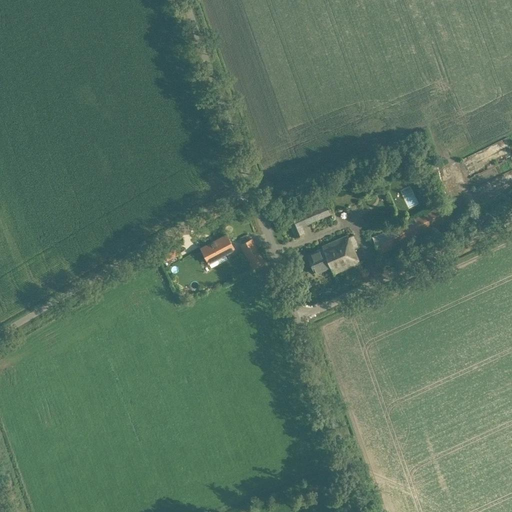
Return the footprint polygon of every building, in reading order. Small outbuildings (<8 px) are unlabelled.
[(410,185),(400,190),(409,209),(419,204),(410,185)] [(288,220),(295,237),(305,233),(302,226),(331,214),(325,201),(301,211),(302,213),(288,220)] [(372,238),(380,254),(401,244),(402,246),(454,221),(445,203),(399,225),(372,238)] [(203,252),(199,254),(203,262),(207,259),(209,263),(217,259),(219,263),(227,259),(225,255),(234,250),(227,235),(201,248),(203,252)] [(331,267),(334,276),(360,265),(354,251),(360,248),(354,236),(349,239),(348,237),(317,250),(317,251),(307,255),(315,274),(331,267)] [(240,244),(253,269),(265,263),(252,238),(240,244)] [(171,251),(165,254),(168,260),(174,257),(171,251)]
